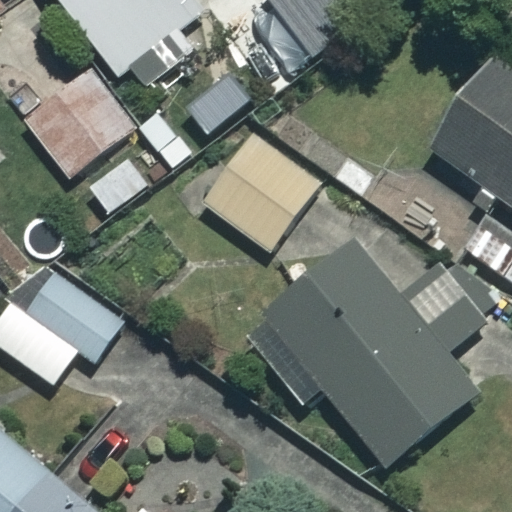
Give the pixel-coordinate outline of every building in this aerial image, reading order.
[(52,0),(116,80),(202,13),(191,0),(52,0)] [(403,0),(373,0),(386,15),(403,0)] [(511,86),(485,69),(427,159),(511,214),(511,271),(505,282),(511,286),(511,86)] [(131,134),(87,76),(23,124),(67,182),(131,134)] [(316,187),(251,140),(202,208),(267,255),(316,187)] [(408,307),(353,243),(242,338),(297,403),(314,389),(384,471),(474,394),(444,358),(485,323),(444,276),(408,307)] [(122,323),(55,274),(27,312),(13,302),(0,318),(0,353),(51,390),(78,352),(93,363),(122,323)] [(140,511),(88,511),(0,439),(0,511),(141,511),(140,511)]
